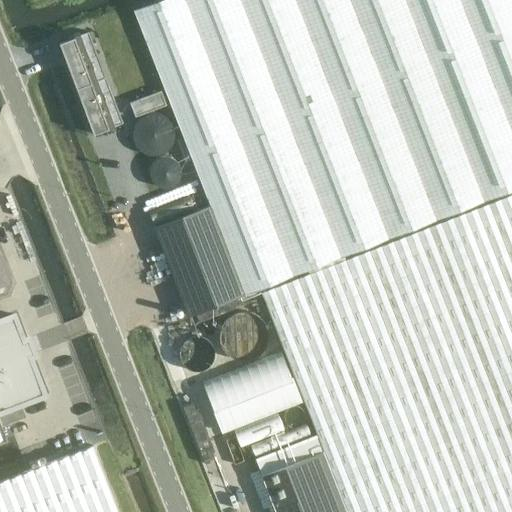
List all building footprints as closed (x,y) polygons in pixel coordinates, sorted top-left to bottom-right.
[(153,227),(188,316),(245,294),(511,189),(511,0),(157,0),(133,9),(210,204),(153,227)] [(89,32),(59,43),(94,135),(123,123),(89,32)] [(161,91),(129,103),(135,117),(167,105),(161,91)] [(511,511),(511,194),(261,293),(323,452),(262,476),(275,511),(511,511)] [(275,334),(275,333),(273,324),(271,319),(268,316),(265,312),(259,309),(254,307),(250,306),(246,307),(240,308),(234,310),(230,313),(227,316),(224,321),(223,325),(221,330),(221,336),(222,341),(225,346),(227,350),(230,353),(236,357),(241,359),(247,360),(253,359),(258,358),(261,356),(266,353),(269,349),(272,345),(274,339),(275,334)] [(0,441),(7,439),(0,421),(0,412),(51,393),(35,353),(40,351),(32,329),(27,331),(17,307),(0,313),(0,441)] [(217,350),(217,349),(216,341),(213,336),(210,333),(207,330),(203,328),(198,326),(193,326),(188,326),(183,328),(177,333),(174,337),(172,340),(171,344),(170,350),(172,358),(174,362),(176,365),(184,371),(192,373),(196,373),(202,371),(206,369),(210,366),(215,359),(216,355),(217,350)] [(303,411),(303,410),(302,410),(301,408),(299,407),(297,407),(295,406),(294,406),(292,407),(290,407),(288,408),(287,409),(286,410),(285,411),(284,413),(284,415),(284,417),(284,418),(284,419),(284,421),(285,423),(286,424),(289,426),(291,427),(294,428),(296,428),(298,427),(301,425),(302,424),(303,423),(304,422),(304,420),(305,418),(305,416),(305,415),(304,413),(303,411)] [(0,511),(119,511),(93,445),(0,480),(0,511)]
